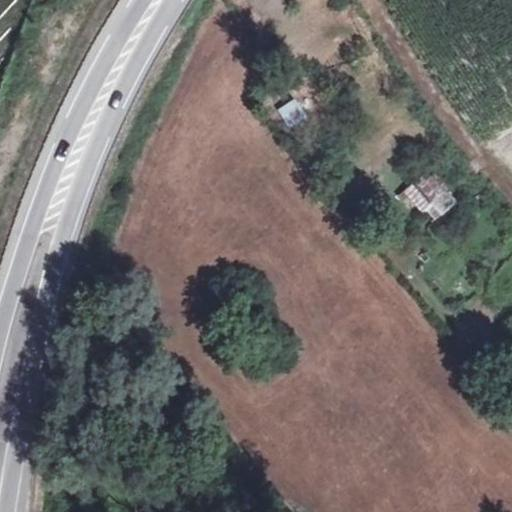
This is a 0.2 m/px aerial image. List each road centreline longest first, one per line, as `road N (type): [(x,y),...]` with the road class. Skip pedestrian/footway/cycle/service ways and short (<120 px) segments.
road 1 (secondary): [(2,511),(51,262),(159,0)]
road 2 (secondary): [(148,0),(84,85),(0,321)]
